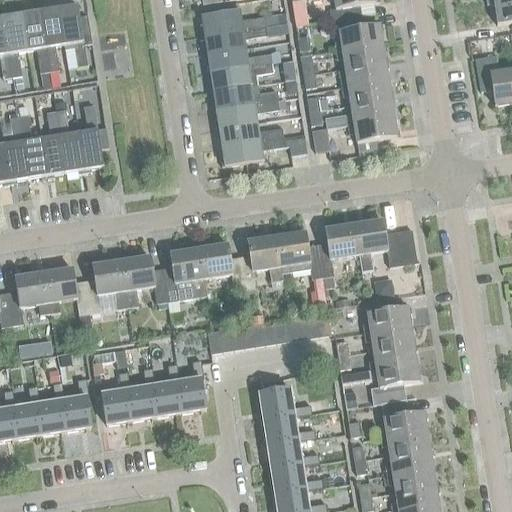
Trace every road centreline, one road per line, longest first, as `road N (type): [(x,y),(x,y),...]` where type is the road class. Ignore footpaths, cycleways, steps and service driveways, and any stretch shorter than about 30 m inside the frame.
road 1 (residential): [(499,511),(448,176)]
road 2 (residential): [(192,216),(448,176)]
road 3 (residential): [(0,508),(231,469)]
road 4 (residential): [(192,216),(159,0)]
road 5 (residential): [(231,469),(220,382),(231,368),(321,351)]
road 6 (residential): [(0,245),(192,216)]
road 7 (residential): [(448,176),(419,0)]
